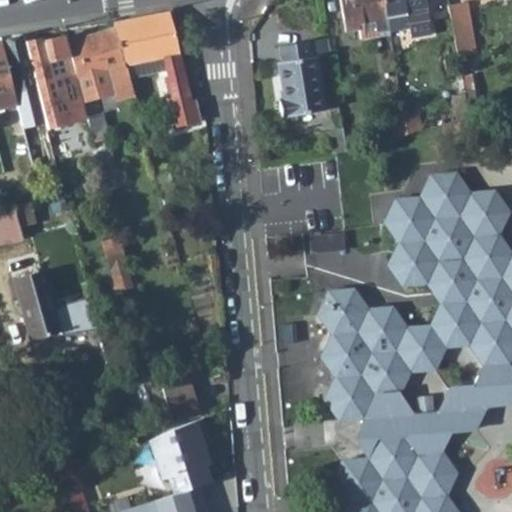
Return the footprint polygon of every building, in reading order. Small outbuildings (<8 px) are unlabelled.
[(344,0),(345,6),(340,6),(345,32),(359,30),(361,40),(379,37),(377,32),(388,30),(382,0),(344,0)] [(382,0),(388,30),(410,25),(412,38),(434,33),(428,0),(382,0)] [(473,53),(464,4),(448,6),(456,56),(473,53)] [(166,12),(112,22),(113,28),(128,81),(163,74),(178,128),(195,123),(193,116),(191,106),(189,99),(184,80),(167,12),(166,12)] [(66,42),(79,92),(102,86),(107,103),(133,97),(128,81),(113,28),(66,42)] [(81,98),(79,92),(66,42),(65,38),(44,44),(43,41),(25,46),(31,71),(38,99),(38,101),(39,107),(45,129),(86,119),(81,98)] [(38,99),(31,71),(25,46),(23,39),(1,44),(16,102),(25,99),(26,104),(38,101),(38,99)] [(327,39),(276,47),(278,63),(274,63),(281,100),(277,101),(280,118),(323,112),(314,58),(330,54),(327,39)] [(16,102),(1,44),(0,43),(0,107),(16,104),(16,102)] [(473,74),(463,75),(469,116),(479,114),(473,74)] [(453,123),(466,119),(463,99),(463,98),(462,94),(448,96),(453,123)] [(421,132),(418,115),(405,119),(408,135),(421,132)] [(87,120),(104,184),(118,179),(101,116),(87,120)] [(388,140),(408,135),(405,119),(391,122),(393,134),(387,135),(388,140)] [(339,153),(343,152),(345,152),(342,130),(327,133),(331,156),(338,154),(339,153)] [(154,171),(161,197),(172,194),(165,168),(154,171)] [(391,311),(367,311),(351,293),(328,294),(318,316),(332,337),(321,360),(335,380),(324,401),(339,421),(363,420),(377,437),(367,461),(344,463),(333,487),(346,507),(343,511),(456,511),(445,496),(456,475),(440,455),(418,457),(405,437),(414,416),(400,394),(410,372),(434,370),(443,352),(468,351),(483,372),(507,371),(511,359),(511,260),(509,261),(494,240),(507,219),(493,196),(471,198),(457,177),(433,178),(420,203),(396,205),(385,228),(400,247),(390,270),(401,288),(425,287),(438,308),(428,330),(404,331),(391,311)] [(61,192),(48,196),(52,213),(65,211),(61,192)] [(135,212),(130,195),(109,201),(113,217),(135,212)] [(12,208),(18,227),(38,222),(32,202),(12,208)] [(12,208),(0,211),(0,245),(21,240),(18,227),(12,208)] [(125,263),(117,234),(101,238),(109,267),(125,263)] [(341,250),(340,238),(318,239),(310,240),(311,252),(341,250)] [(131,284),(125,263),(109,267),(115,289),(131,284)] [(60,335),(41,273),(11,283),(31,344),(60,335)] [(511,402),(511,378),(507,371),(483,372),(468,351),(443,352),(434,370),(410,372),(400,394),(414,416),(405,437),(418,457),(440,455),(451,433),(474,431),(485,414),(506,412),(511,402)] [(160,383),(172,423),(200,415),(188,375),(160,383)] [(198,419),(150,438),(160,476),(169,474),(175,492),(201,483),(214,480),(208,462),(212,461),(198,419)] [(90,511),(82,479),(86,478),(84,470),(60,481),(71,507),(72,511),(90,511)] [(175,492),(121,511),(120,511),(211,511),(201,483),(175,492)]
